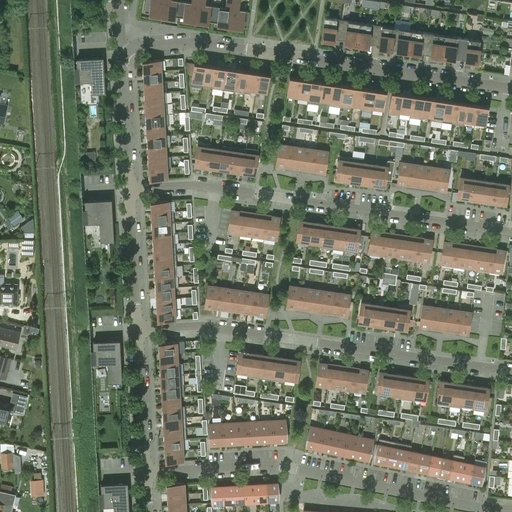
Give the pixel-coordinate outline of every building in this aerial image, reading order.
[(145,0),(144,12),(161,15),(163,0),(145,0)] [(163,0),(161,15),(178,17),(181,1),(172,0),(163,0)] [(191,0),(191,3),(181,1),(178,17),(195,20),(198,0),(191,0)] [(205,0),(198,0),(195,20),(212,22),(215,6),(205,5),(205,0)] [(225,0),(225,8),(215,6),(212,22),(229,25),(232,0),(225,0)] [(232,0),(229,25),(247,27),(249,11),(239,10),(239,0),(232,0)] [(449,11),(448,18),(458,20),(459,13),(449,11)] [(321,38),(338,41),(342,20),(324,17),(321,38)] [(359,22),(342,20),(338,41),(356,43),(359,22)] [(376,25),(359,22),(356,43),(373,46),(376,25)] [(393,27),(376,25),(373,46),(390,48),(393,27)] [(410,30),(393,27),(390,48),(407,51),(410,30)] [(428,32),(410,30),(407,51),(425,53),(428,32)] [(445,35),(428,32),(425,53),(442,56),(445,35)] [(462,37),(445,35),(442,56),(459,59),(462,37)] [(462,37),(459,59),(477,61),(480,40),(462,37)] [(92,93),(104,93),(102,58),(76,59),(77,70),(74,70),(75,80),(78,80),(78,82),(91,81),(92,93)] [(142,71),(161,70),(161,59),(142,60),(142,71)] [(191,81),(202,83),(205,64),(193,62),(191,81)] [(215,66),(205,64),(202,83),(212,84),(211,88),(212,88),(215,66)] [(226,67),(215,66),(212,88),(223,90),(226,67)] [(237,69),(226,67),(223,90),(233,91),(237,69)] [(247,70),(237,69),(233,91),(244,93),(247,70)] [(142,71),(143,82),(162,81),(161,70),(142,71)] [(258,72),(247,70),(244,93),(255,94),(255,91),(258,72)] [(258,72),(255,91),(266,92),(269,74),(258,72)] [(286,95),(297,97),(300,78),(289,76),(286,95)] [(311,80),(300,78),(297,97),(308,99),(311,80)] [(321,81),(311,80),(308,99),(307,103),(318,105),(319,100),(321,81)] [(143,82),(143,93),(166,92),(166,91),(162,91),(162,81),(143,82)] [(332,83),(321,81),(319,100),(329,102),(328,105),(329,105),(332,83)] [(343,84),(332,83),(329,105),(339,107),(343,84)] [(353,86),(343,84),(339,107),(350,108),(353,86)] [(364,88),(353,86),(350,108),(351,108),(351,105),(361,106),(360,110),(361,110),(364,88)] [(375,89),(364,88),(361,110),(372,112),(375,89)] [(375,89),(372,112),(372,108),(383,110),(386,91),(375,89)] [(388,114),(399,116),(402,93),(391,91),(388,114)] [(143,93),(144,104),(167,102),(166,92),(143,93)] [(413,95),(402,93),(399,116),(400,112),(409,113),(409,117),(413,95)] [(423,96),(413,95),(409,117),(420,119),(423,96)] [(434,98),(423,96),(420,119),(421,119),(421,115),(431,117),(430,120),(431,120),(434,98)] [(445,99),(434,98),(431,120),(441,122),(445,99)] [(455,101),(445,99),(441,122),(442,122),(442,118),(452,120),(452,123),(455,101)] [(466,103),(455,101),(452,123),(463,125),(466,103)] [(144,104),(145,114),(164,113),(163,103),(167,103),(167,102),(144,104)] [(477,104),(466,103),(463,125),(464,121),(474,123),(477,104)] [(477,104),(474,123),(485,125),(488,106),(477,104)] [(164,113),(145,114),(145,125),(164,124),(164,113)] [(145,125),(146,136),(168,135),(168,134),(165,135),(164,124),(145,125)] [(146,136),(146,147),(169,146),(168,135),(146,136)] [(366,142),(367,137),(359,135),(358,140),(360,141),(359,145),(365,146),(366,142)] [(483,138),(482,150),(490,151),(491,140),(483,138)] [(194,165),(206,167),(210,143),(198,142),(194,165)] [(210,144),(210,143),(206,167),(218,169),(222,145),(221,145),(221,149),(210,147),(210,144)] [(276,166),(288,167),(291,146),(279,144),(276,166)] [(234,147),(222,145),(218,169),(230,171),(234,147)] [(169,146),(146,147),(147,158),(166,157),(166,146),(169,146)] [(303,147),(291,146),(288,167),(300,169),(303,147)] [(245,149),(234,147),(230,171),(242,172),(245,149)] [(315,149),(303,147),(300,169),(312,171),(315,149)] [(246,149),(245,149),(242,172),(254,174),(257,154),(245,152),(246,149)] [(315,149),(312,171),(324,173),(327,151),(315,149)] [(95,151),(86,152),(87,160),(95,160),(95,151)] [(336,179),(348,181),(351,157),(339,155),(336,179)] [(166,157),(147,158),(148,168),(167,167),(166,157)] [(352,157),(351,157),(348,181),(360,183),(363,163),(351,161),(352,157)] [(397,183),(409,185),(412,163),(400,162),(397,183)] [(375,164),(363,163),(360,183),(372,184),(375,164)] [(424,165),(412,163),(409,185),(421,187),(424,165)] [(387,166),(375,164),(372,184),(384,186),(387,166)] [(436,167),(424,165),(421,187),(433,189),(436,167)] [(167,179),(167,167),(148,168),(148,180),(167,179)] [(436,167),(433,189),(445,191),(448,169),(436,167)] [(457,197),(469,199),(472,179),(460,177),(457,197)] [(484,180),(472,179),(469,199),(481,200),(484,180)] [(496,182),(484,180),(481,200),(493,202),(496,182)] [(496,182),(493,202),(505,204),(508,184),(496,182)] [(100,242),(113,241),(110,199),(85,201),(85,212),(82,212),(83,222),(86,222),(86,224),(99,223),(100,242)] [(150,212),(169,211),(169,200),(150,201),(150,212)] [(228,232),(240,233),(243,212),(231,210),(228,232)] [(24,218),(18,211),(8,218),(13,226),(24,218)] [(150,212),(151,223),(173,222),(173,221),(170,222),(169,211),(150,212)] [(255,213),(243,212),(240,233),(252,235),(255,213)] [(267,215),(255,213),(252,235),(264,237),(267,215)] [(279,217),(267,215),(264,237),(276,239),(279,217)] [(22,222),(24,232),(35,230),(34,220),(22,222)] [(296,240),(308,242),(311,222),(299,220),(296,240)] [(151,223),(151,234),(174,233),(173,222),(151,223)] [(323,223),(311,222),(308,242),(320,243),(319,247),(320,247),(323,223)] [(335,225),(323,223),(320,247),(331,249),(335,225)] [(347,227),(335,225),(331,249),(343,251),(346,234),(347,227)] [(347,227),(346,234),(343,251),(356,252),(356,247),(362,248),(364,235),(358,234),(359,229),(347,227)] [(368,252),(380,254),(384,232),(371,230),(368,252)] [(395,234),(384,232),(380,254),(392,256),(395,234)] [(151,234),(152,245),(171,244),(171,233),(174,233),(151,234)] [(407,236),(395,234),(392,256),(404,258),(407,236)] [(419,238),(407,236),(404,258),(416,259),(419,238)] [(431,239),(419,238),(416,259),(428,261),(431,239)] [(33,257),(33,239),(22,239),(21,256),(33,257)] [(440,263),(453,265),(456,243),(444,241),(440,263)] [(468,245),(456,243),(453,265),(465,267),(468,245)] [(152,245),(153,255),(175,254),(172,254),(171,244),(152,245)] [(249,255),(249,251),(250,246),(246,245),(245,250),(242,250),(242,254),(249,255)] [(480,246),(468,245),(465,267),(476,268),(480,246)] [(492,248),(480,246),(476,268),(488,270),(492,248)] [(504,250),(492,248),(488,270),(501,272),(504,250)] [(175,254),(153,255),(153,266),(176,265),(175,254)] [(153,266),(154,277),(177,276),(176,265),(153,266)] [(3,274),(0,273),(0,303),(16,304),(16,302),(19,302),(19,294),(17,294),(17,283),(3,283),(3,274)] [(154,277),(155,288),(177,286),(177,276),(154,277)] [(204,307),(217,308),(220,287),(208,285),(204,307)] [(286,307),(298,309),(302,287),(289,285),(286,307)] [(155,288),(155,299),(174,297),(174,287),(177,287),(177,286),(155,288)] [(232,288),(220,287),(217,308),(229,310),(232,288)] [(313,289),(302,287),(298,309),(310,310),(313,289)] [(244,290),(232,288),(229,310),(240,312),(244,290)] [(325,290),(313,289),(310,310),(322,312),(325,290)] [(255,292),(244,290),(240,312),(252,314),(255,292)] [(337,292),(325,290),(322,312),(334,314),(337,292)] [(255,292),(252,314),(265,315),(268,294),(255,292)] [(337,292),(334,314),(346,316),(349,294),(337,292)] [(155,299),(156,309),(175,308),(174,297),(155,299)] [(358,322),(370,324),(373,304),(361,302),(358,322)] [(385,306),(373,304),(370,324),(382,326),(385,306)] [(396,307),(385,306),(382,326),(394,327),(397,304),(396,307)] [(397,304),(394,327),(406,329),(410,306),(397,304)] [(419,326),(431,328),(435,306),(422,305),(419,326)] [(446,308),(435,306),(431,328),(443,330),(446,308)] [(175,319),(175,308),(156,309),(156,321),(175,319)] [(458,310),(446,308),(443,330),(455,332),(458,310)] [(458,310),(455,332),(467,334),(471,312),(458,310)] [(0,327),(0,345),(15,349),(19,332),(0,327)] [(109,383),(121,382),(119,340),(93,342),(94,352),(91,353),(91,363),(94,362),(94,365),(108,364),(109,383)] [(158,353),(177,352),(177,341),(158,342),(158,353)] [(247,376),(248,376),(251,353),(239,351),(236,371),(248,373),(247,376)] [(158,353),(159,364),(178,363),(177,352),(158,353)] [(263,354),(251,353),(248,376),(259,378),(263,354)] [(275,356),(263,354),(259,378),(271,380),(275,356)] [(0,377),(5,379),(11,358),(0,355),(0,377)] [(287,358),(275,356),(271,380),(283,381),(287,358)] [(287,358),(283,381),(284,381),(284,378),(296,380),(299,360),(287,358)] [(316,384),(328,386),(331,364),(319,362),(316,384)] [(159,364),(159,375),(182,374),(181,363),(178,363),(159,364)] [(343,366),(331,364),(328,386),(340,388),(343,366)] [(355,368),(343,366),(340,388),(352,390),(355,368)] [(355,368),(352,390),(364,392),(367,370),(355,368)] [(376,392),(389,393),(392,373),(379,371),(376,392)] [(403,375),(392,373),(389,393),(400,395),(400,399),(403,375)] [(159,375),(160,386),(183,384),(182,374),(159,375)] [(415,377),(403,375),(400,399),(412,400),(415,377)] [(428,379),(415,377),(412,400),(413,397),(425,399),(428,379)] [(436,404),(449,406),(452,383),(448,383),(448,382),(440,380),(436,404)] [(456,384),(452,383),(449,406),(461,408),(464,384),(456,383),(456,384)] [(160,386),(161,397),(183,395),(183,384),(160,386)] [(472,385),(464,384),(461,408),(461,404),(472,406),(472,409),(476,387),(471,386),(472,385)] [(476,387),(472,409),(485,411),(488,388),(480,386),(480,388),(476,387)] [(497,388),(496,397),(504,398),(504,388),(497,388)] [(22,414),(27,396),(13,392),(10,404),(0,401),(0,422),(8,424),(12,411),(22,414)] [(183,395),(161,397),(161,407),(184,406),(180,406),(180,396),(183,396),(183,395)] [(161,407),(162,418),(185,417),(184,406),(161,407)] [(162,418),(163,429),(185,428),(185,417),(162,418)] [(272,420),(259,421),(260,441),(273,441),(272,420)] [(272,420),(273,441),(286,440),(285,420),(272,420)] [(259,421),(247,422),(248,442),(260,441),(259,421)] [(247,422),(234,423),(235,443),(248,442),(247,422)] [(210,444),(223,444),(221,423),(208,424),(210,444)] [(234,423),(221,423),(223,444),(235,443),(234,423)] [(306,446),(318,449),(323,429),(310,426),(306,446)] [(163,429),(163,440),(186,438),(185,428),(163,429)] [(335,432),(323,429),(318,449),(331,451),(335,432)] [(347,434),(335,432),(331,451),(343,454),(347,434)] [(360,437),(347,434),(343,454),(355,457),(360,437)] [(360,437),(355,457),(368,459),(372,440),(360,437)] [(163,440),(164,450),(183,449),(182,439),(186,439),(186,438),(163,440)] [(374,460),(385,463),(390,440),(379,438),(374,460)] [(400,442),(390,440),(385,463),(396,465),(400,442)] [(1,450),(14,451),(15,443),(1,442),(1,450)] [(411,445),(400,442),(396,465),(406,467),(410,451),(411,445)] [(183,461),(183,449),(164,450),(164,462),(183,461)] [(1,452),(2,468),(12,468),(10,451),(1,452)] [(420,453),(410,451),(406,467),(417,469),(420,453)] [(431,455),(420,453),(417,469),(427,472),(431,455)] [(452,459),(441,457),(438,474),(448,476),(453,454),(452,459)] [(464,456),(453,454),(448,476),(459,478),(464,456)] [(441,457),(431,455),(427,472),(438,474),(441,457)] [(464,456),(459,478),(470,480),(473,464),(463,462),(464,456)] [(484,466),(473,464),(470,480),(481,483),(484,466)] [(46,495),(45,478),(32,479),(32,495),(46,495)] [(166,494),(185,493),(184,482),(165,483),(166,494)] [(266,483),(267,500),(278,499),(277,482),(266,483)] [(115,511),(128,511),(126,483),(101,484),(102,495),(99,495),(99,505),(102,505),(102,507),(116,507),(115,511)] [(266,483),(255,484),(256,501),(267,500),(266,483)] [(244,484),(233,485),(234,502),(245,501),(244,484)] [(255,484),(244,484),(245,501),(256,501),(255,484)] [(233,485),(222,486),(223,502),(234,502),(233,485)] [(212,503),(223,502),(222,486),(211,486),(212,503)] [(166,494),(167,505),(185,504),(185,493),(166,494)] [(9,511),(11,506),(0,503),(0,511),(9,511)]
